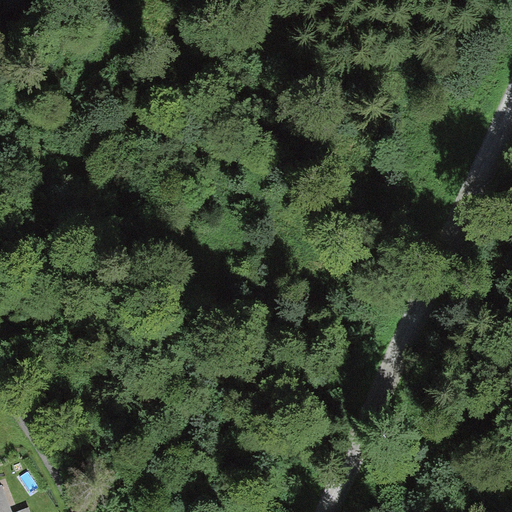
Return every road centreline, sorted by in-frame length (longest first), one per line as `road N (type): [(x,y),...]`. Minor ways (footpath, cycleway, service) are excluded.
road 1 (unclassified): [(511,103),(324,511)]
road 2 (residential): [(82,511),(0,383)]
